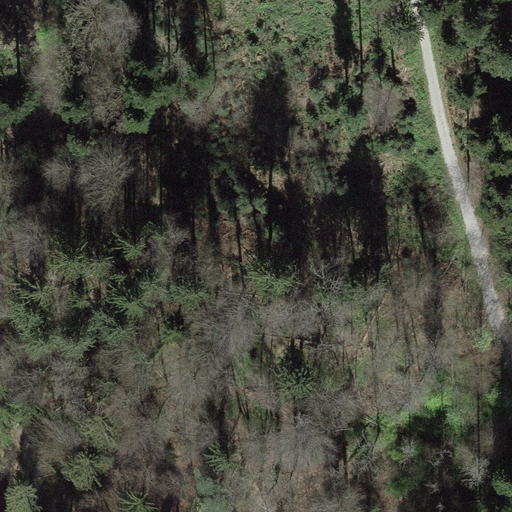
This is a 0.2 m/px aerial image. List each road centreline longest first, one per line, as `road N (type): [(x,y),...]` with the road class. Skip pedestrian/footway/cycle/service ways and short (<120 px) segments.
road 1 (track): [(511,359),(412,0)]
road 2 (track): [(27,511),(42,486),(0,345)]
